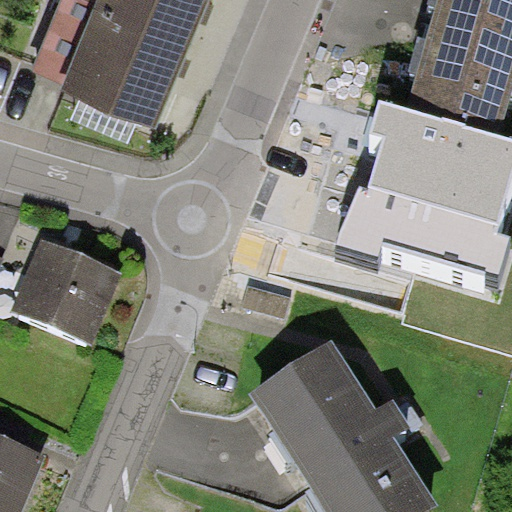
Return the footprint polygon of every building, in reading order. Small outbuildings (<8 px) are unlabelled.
[(119,0),(59,0),(35,61),(158,110),(191,28),(119,0)] [(119,0),(191,28),(201,0),(119,0)] [(511,0),(442,0),(407,118),(496,144),(511,90),(511,0)] [(289,278),(351,301),(381,216),(319,194),(289,278)] [(91,353),(119,287),(35,251),(7,317),(91,353)] [(508,272),(463,259),(446,319),(482,329),(487,313),(496,315),(508,272)] [(252,405),(320,511),(427,511),(434,508),(334,352),(252,405)] [(0,511),(19,511),(37,466),(0,452),(0,511)]
